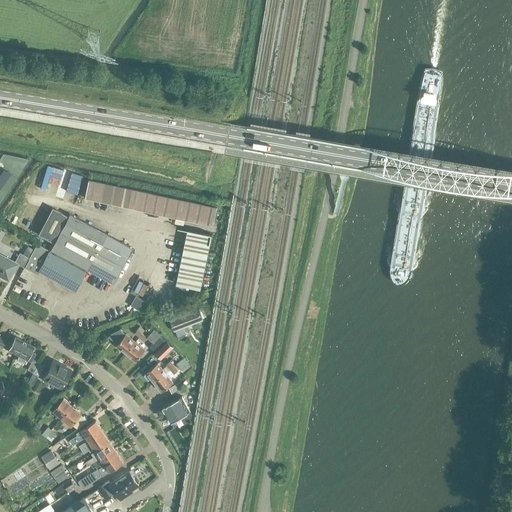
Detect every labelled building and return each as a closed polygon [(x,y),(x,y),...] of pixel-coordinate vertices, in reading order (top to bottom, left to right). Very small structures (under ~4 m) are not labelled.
[(0,202),(27,163),(0,157),(0,202)] [(137,190),(133,209),(156,214),(159,195),(137,190)] [(52,207),(50,211),(38,234),(52,241),(66,215),(52,207)] [(105,233),(69,214),(50,249),(85,268),(93,252),(95,253),(105,233)] [(186,232),(175,286),(199,291),(201,290),(211,237),(186,232)] [(131,247),(105,233),(95,253),(93,252),(85,268),(112,283),(131,247)] [(49,251),(37,244),(25,268),(36,274),(41,272),(74,290),(85,271),(49,251)] [(15,261),(0,253),(0,273),(0,274),(0,275),(8,280),(17,264),(25,268),(34,249),(28,246),(23,254),(20,253),(15,261)] [(198,309),(170,320),(174,332),(204,320),(198,309)] [(148,336),(153,342),(159,336),(161,334),(156,328),(148,336)] [(138,329),(134,333),(139,337),(143,333),(138,329)] [(116,345),(126,353),(136,341),(126,333),(116,345)] [(144,341),(148,337),(143,333),(139,337),(144,341)] [(12,343),(0,336),(0,344),(17,354),(24,341),(15,336),(12,343)] [(154,351),(155,352),(165,342),(159,336),(153,342),(149,345),(150,347),(154,351)] [(33,346),(24,341),(17,354),(19,355),(17,360),(23,363),(25,359),(26,359),(27,359),(31,362),(33,359),(36,353),(31,351),(33,346)] [(126,353),(136,361),(146,349),(136,341),(126,353)] [(168,341),(156,352),(162,358),(174,347),(168,341)] [(189,364),(184,358),(177,364),(181,370),(189,364)] [(39,362),(33,359),(31,362),(27,369),(33,373),(39,362)] [(51,380),(62,386),(70,370),(53,361),(43,378),(50,382),(51,380)] [(171,361),(166,364),(170,369),(174,365),(171,361)] [(33,373),(28,382),(33,385),(44,365),(39,362),(33,373)] [(147,372),(154,381),(166,372),(159,362),(147,372)] [(174,374),(178,370),(174,365),(170,369),(174,374)] [(154,381),(162,391),(174,382),(166,372),(154,381)] [(182,388),(179,382),(169,388),(172,393),(182,388)] [(162,407),(171,423),(191,412),(183,396),(162,407)] [(57,417),(61,420),(73,406),(64,398),(53,410),(58,415),(57,417)] [(82,413),(73,406),(61,420),(65,423),(66,422),(71,426),(82,413)] [(82,430),(83,432),(73,439),(76,443),(86,437),(101,427),(96,420),(82,430)] [(46,437),(52,430),(48,427),(43,433),(46,437)] [(86,437),(89,441),(85,443),(85,442),(79,446),(82,450),(91,444),(105,434),(101,427),(86,437)] [(56,433),(52,430),(46,437),(50,440),(56,433)] [(105,434),(91,444),(82,450),(84,453),(89,450),(91,454),(110,441),(105,434)] [(110,441),(91,454),(94,457),(86,461),(89,465),(91,464),(115,448),(110,441)] [(115,448),(91,464),(93,468),(96,466),(98,469),(119,455),(115,448)] [(52,450),(41,457),(46,463),(56,457),(52,450)] [(124,462),(119,455),(98,469),(78,481),(82,486),(97,476),(98,479),(103,475),(109,472),(109,471),(124,462)] [(60,462),(56,457),(46,463),(50,469),(60,462)] [(51,472),(55,478),(65,471),(61,465),(51,472)] [(69,477),(65,471),(55,478),(59,483),(69,477)] [(111,483),(121,499),(129,494),(128,492),(139,485),(130,471),(111,483)] [(76,486),(71,479),(63,484),(68,491),(76,486)] [(105,483),(98,488),(105,499),(112,495),(105,483)] [(94,511),(84,497),(60,511),(94,511)]
